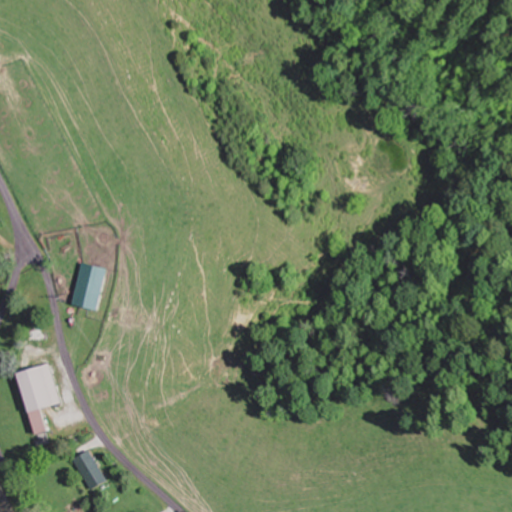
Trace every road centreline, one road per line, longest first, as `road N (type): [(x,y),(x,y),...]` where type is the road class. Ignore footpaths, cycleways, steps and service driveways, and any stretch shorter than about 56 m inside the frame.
road 1 (residential): [(180,511),(109,444),(88,409),(45,271),(17,233)]
road 2 (residential): [(0,453),(18,260),(0,183)]
